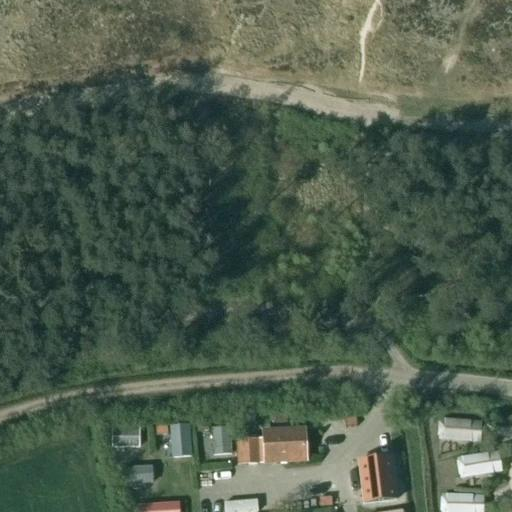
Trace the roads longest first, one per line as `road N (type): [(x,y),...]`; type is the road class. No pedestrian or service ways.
road 1 (track): [(0,116),(124,86),(211,80),(436,127),(511,124)]
road 2 (track): [(337,373),(46,403),(0,419)]
road 3 (unclassified): [(337,373),(511,391)]
